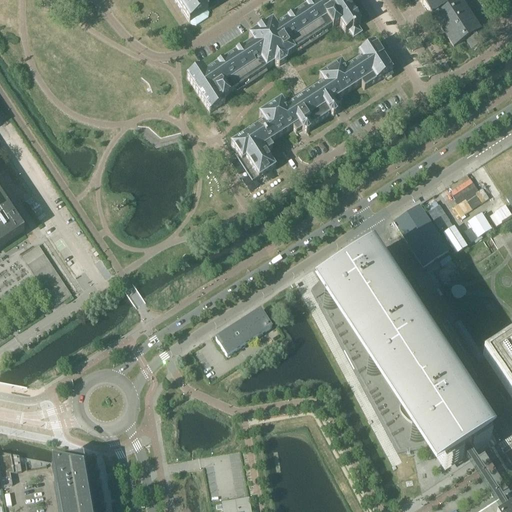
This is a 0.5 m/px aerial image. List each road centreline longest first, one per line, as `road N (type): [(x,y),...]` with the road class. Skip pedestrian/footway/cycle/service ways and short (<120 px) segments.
road 1 (unclassified): [(511,108),(154,340),(115,377)]
road 2 (unclassified): [(130,391),(164,356),(511,131)]
road 3 (residential): [(247,211),(423,94)]
road 4 (residential): [(103,0),(137,47),(166,57),(262,0)]
road 5 (residential): [(0,353),(121,274)]
